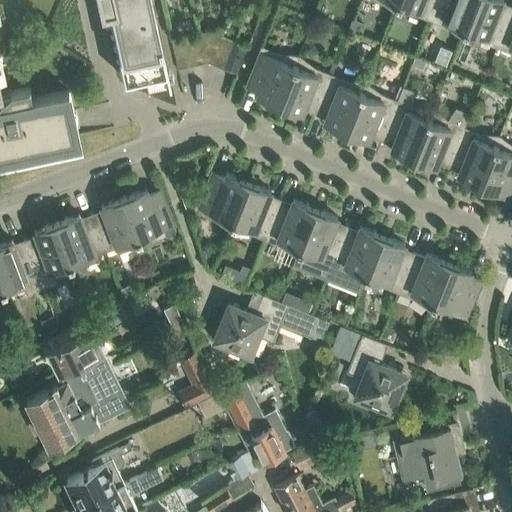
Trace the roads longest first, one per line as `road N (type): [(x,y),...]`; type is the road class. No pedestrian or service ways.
road 1 (residential): [(509,239),(222,125),(155,147)]
road 2 (residential): [(492,415),(482,328),(509,239)]
road 3 (residential): [(84,0),(102,84),(144,110),(155,147)]
road 4 (residential): [(155,147),(0,206)]
